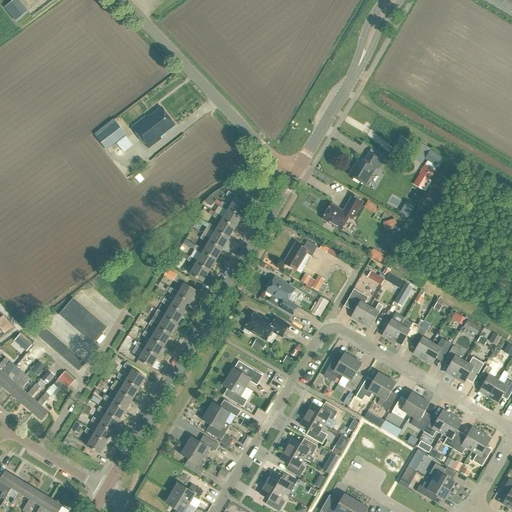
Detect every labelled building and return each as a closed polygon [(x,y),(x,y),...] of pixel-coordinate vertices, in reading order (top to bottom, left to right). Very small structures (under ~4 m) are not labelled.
[(29,12),(19,0),(14,0),(6,7),(17,21),(29,12)] [(511,0),(484,0),(484,1),(511,17),(511,0)] [(159,135),(174,123),(160,106),(147,116),(145,114),(131,126),(148,147),(160,137),(159,135)] [(126,135),(113,119),(94,134),(106,150),(126,135)] [(133,145),(126,136),(116,143),(123,153),(133,145)] [(404,155),(410,144),(401,139),(394,149),(404,155)] [(437,167),(442,157),(430,150),(424,160),(437,167)] [(375,167),(378,169),(383,161),(369,153),(365,160),(360,157),(349,176),(364,185),(375,167)] [(435,171),(425,165),(419,174),(429,180),(435,171)] [(423,191),(429,180),(419,174),(413,185),(423,191)] [(229,192),(226,196),(234,200),(230,207),(229,209),(242,217),(248,206),(235,198),(236,196),(229,192)] [(353,220),(363,202),(352,196),(343,212),(331,205),(323,219),(342,231),(349,218),(353,220)] [(209,205),(214,201),(210,197),(205,202),(209,205)] [(375,214),(380,207),(368,201),(364,208),(375,214)] [(408,201),(401,211),(409,216),(415,206),(408,201)] [(222,202),(220,206),(228,211),(224,218),(222,220),(235,228),(242,217),(229,209),(230,207),(222,202)] [(216,213),(214,217),(221,222),(217,229),(216,231),(229,239),(235,228),(222,220),(224,218),(216,213)] [(383,222),(385,230),(397,226),(394,219),(383,222)] [(209,224),(207,228),(215,233),(210,240),(209,242),(222,250),(229,239),(216,231),(217,229),(209,224)] [(203,235),(200,239),(208,244),(204,251),(202,253),(216,261),(222,250),(209,242),(210,240),(203,235)] [(312,257),(318,247),(308,241),(304,248),(296,243),(283,264),(294,270),(296,271),(297,271),(301,273),(305,267),(301,264),(307,254),(312,257)] [(326,253),(329,249),(322,245),(319,250),(326,254),(326,253)] [(196,246),(194,250),(202,255),(197,261),(196,263),(209,271),(216,261),(202,253),(204,251),(196,246)] [(337,259),(340,254),(329,248),(329,249),(326,253),(337,259)] [(384,255),(373,249),(369,255),(380,262),(384,255)] [(190,257),(188,261),(195,265),(190,275),(203,283),(209,271),(196,263),(197,261),(190,257)] [(164,276),(173,281),(177,275),(168,270),(164,276)] [(294,276),(296,271),(294,270),(289,277),(300,283),(301,281),(304,276),(302,275),(300,279),(294,276)] [(311,278),(305,274),(304,276),(301,281),(306,285),(311,288),(315,281),(310,278),(311,278)] [(177,277),(175,282),(183,286),(178,293),(177,295),(190,303),(197,292),(184,284),(185,282),(177,277)] [(318,292),(324,280),(318,277),(315,281),(311,288),(318,292)] [(381,286),(385,280),(378,277),(376,281),(375,283),(381,286)] [(292,316),(298,307),(288,301),(294,290),(275,278),(267,292),(273,296),(270,302),(292,316)] [(399,289),(403,281),(397,278),(393,285),(399,289)] [(401,307),(413,287),(405,283),(401,289),(394,302),(401,307)] [(171,288),(168,292),(176,297),(172,304),(171,306),(184,314),(190,303),(177,295),(178,293),(171,288)] [(360,323),(370,307),(365,304),(368,298),(359,292),(351,305),(357,308),(351,318),(360,323)] [(423,297),(422,297),(419,295),(415,301),(419,304),(423,297)] [(71,310),(78,302),(74,298),(66,306),(71,310)] [(164,299),(162,303),(170,308),(165,315),(164,317),(178,325),(184,314),(171,306),(172,304),(164,299)] [(75,314),(82,305),(78,302),(71,310),(75,314)] [(375,310),(370,307),(360,323),(370,329),(383,306),(379,304),(375,310)] [(79,318),(86,309),(82,305),(75,314),(79,318)] [(149,314),(152,308),(146,305),(143,311),(149,314)] [(63,318),(71,310),(66,306),(59,315),(63,318)] [(83,321),(91,313),(86,309),(79,318),(83,321)] [(68,322),(75,314),(71,310),(63,318),(68,322)] [(158,310),(156,314),(163,318),(159,326),(158,327),(171,335),(178,325),(164,317),(165,315),(158,310)] [(461,324),(465,317),(456,312),(452,319),(461,324)] [(88,325),(95,317),(91,313),(83,321),(88,325)] [(72,326),(79,318),(75,314),(68,322),(72,326)] [(289,325),(276,318),(273,323),(263,317),(262,319),(253,314),(243,331),(248,334),(250,334),(251,332),(266,341),(272,332),(282,338),(289,325)] [(145,324),(148,320),(142,316),(139,321),(145,324)] [(92,329),(99,320),(95,317),(88,325),(92,329)] [(76,330),(83,321),(79,318),(72,326),(76,330)] [(96,333),(104,324),(99,320),(92,329),(96,333)] [(392,342),(401,325),(391,320),(382,336),(392,342)] [(401,325),(392,342),(401,347),(407,336),(413,340),(416,335),(420,327),(424,322),(420,320),(417,325),(413,323),(409,330),(401,325)] [(80,333),(88,325),(83,321),(76,330),(80,333)] [(151,321),(149,325),(157,329),(153,336),(151,338),(165,346),(171,335),(158,327),(159,326),(151,321)] [(469,331),(473,324),(468,321),(463,328),(469,331)] [(37,335),(44,326),(40,323),(33,331),(37,335)] [(100,336),(108,328),(104,324),(96,333),(100,336)] [(477,335),(481,328),(473,324),(469,331),(477,335)] [(85,337),(92,329),(88,325),(80,333),(85,337)] [(41,338),(48,330),(44,326),(37,335),(41,338)] [(417,348),(413,354),(423,360),(432,343),(422,338),(426,331),(420,327),(416,335),(422,338),(417,348)] [(89,341),(96,333),(92,329),(85,337),(89,341)] [(45,342),(53,334),(48,330),(41,338),(45,342)] [(145,332),(143,335),(150,340),(146,347),(145,349),(158,357),(165,346),(151,338),(153,336),(145,332)] [(93,345),(100,336),(96,333),(89,341),(93,345)] [(50,346),(57,337),(53,334),(45,342),(50,346)] [(54,349),(61,341),(57,337),(50,346),(54,349)] [(484,346),(487,341),(480,337),(477,342),(484,346)] [(451,344),(446,341),(441,338),(437,346),(432,343),(423,360),(432,365),(439,354),(444,357),(451,344)] [(26,352),(32,346),(26,340),(20,347),(26,352)] [(263,352),(266,344),(256,340),(253,348),(263,352)] [(58,353),(65,345),(61,341),(54,349),(58,353)] [(136,346),(136,347),(144,351),(138,360),(152,368),(158,357),(145,349),(146,347),(138,343),(136,346)] [(511,357),(511,354),(511,346),(508,344),(503,352),(511,357)] [(62,357),(69,349),(65,345),(58,353),(62,357)] [(452,361),(445,373),(455,378),(464,362),(459,359),(463,352),(453,346),(446,358),(452,361)] [(66,361),(74,352),(69,349),(62,357),(66,361)] [(71,364),(78,356),(74,352),(66,361),(71,364)] [(343,377),(353,359),(344,353),(340,361),(334,358),(323,376),(334,382),(339,374),(343,377)] [(82,360),(78,356),(71,364),(75,368),(82,360)] [(290,369),(295,361),(287,356),(282,364),(290,369)] [(0,384),(1,386),(8,378),(7,377),(2,372),(11,362),(6,358),(0,364),(0,384)] [(464,362),(455,378),(464,384),(467,380),(470,374),(476,378),(484,364),(473,358),(469,365),(464,362)] [(353,359),(343,377),(349,380),(346,386),(354,391),(361,379),(356,376),(357,373),(362,364),(353,359)] [(86,364),(82,360),(75,368),(79,372),(86,364)] [(25,371),(31,365),(25,361),(20,367),(25,371)] [(37,376),(45,367),(39,361),(31,371),(37,376)] [(115,371),(118,365),(112,361),(109,367),(115,371)] [(140,389),(147,378),(133,370),(135,368),(126,363),(124,367),(132,372),(128,378),(126,381),(140,389)] [(263,376),(250,368),(241,363),(237,370),(234,368),(228,377),(246,388),(250,382),(257,386),(263,376)] [(17,366),(7,377),(8,378),(1,386),(11,395),(18,386),(12,381),(21,370),(17,366)] [(486,366),(478,379),(484,383),(482,387),(479,392),(488,398),(498,381),(488,376),(492,369),(486,366)] [(46,384),(54,375),(49,371),(41,380),(44,383),(46,384)] [(75,381),(65,372),(58,380),(68,388),(75,381)] [(108,383),(111,377),(105,373),(101,379),(108,383)] [(133,400),(140,389),(126,381),(128,378),(120,373),(117,377),(125,382),(122,389),(120,392),(133,400)] [(377,396),(387,378),(378,373),(367,391),(377,396)] [(27,375),(18,386),(11,395),(21,403),(29,395),(28,395),(22,390),(31,379),(27,375)] [(281,384),(284,378),(278,375),(275,380),(281,384)] [(241,396),(246,388),(228,377),(223,386),(231,391),(227,398),(243,408),(247,401),(241,396)] [(511,380),(506,377),(502,384),(498,381),(488,398),(498,403),(504,394),(509,397),(511,391),(511,380)] [(387,378),(377,396),(380,399),(377,404),(388,411),(396,398),(390,395),(392,391),(396,384),(387,378)] [(37,384),(28,395),(29,395),(21,403),(32,412),(39,404),(38,403),(32,398),(41,388),(40,387),(37,384)] [(127,410),(133,400),(120,392),(122,389),(113,384),(111,388),(119,393),(114,400),(113,402),(127,410)] [(53,385),(47,393),(51,396),(58,389),(53,385)] [(326,387),(324,394),(332,397),(334,390),(326,387)] [(351,405),(357,409),(365,396),(358,392),(351,405)] [(42,407),(51,397),(51,396),(47,393),(38,403),(39,404),(32,412),(42,421),(49,413),(42,407)] [(410,416),(421,398),(412,393),(405,404),(399,400),(392,413),(403,419),(407,414),(410,416)] [(120,421),(127,410),(113,402),(114,400),(107,395),(104,399),(112,404),(108,411),(107,413),(120,421)] [(421,398),(410,416),(414,418),(411,424),(423,432),(431,419),(423,415),(425,412),(430,403),(421,398)] [(237,418),(241,411),(229,404),(225,410),(213,402),(208,411),(225,422),(230,414),(237,418)] [(322,409),(312,404),(306,415),(324,425),(328,418),(332,421),(338,412),(324,404),(322,409)] [(89,414),(92,409),(86,406),(83,411),(89,414)] [(114,432),(120,421),(107,413),(108,411),(100,406),(98,410),(106,414),(102,422),(100,424),(114,432)] [(223,426),(225,422),(208,411),(202,420),(210,425),(206,431),(221,441),(228,429),(223,426)] [(431,419),(423,432),(433,437),(437,431),(442,434),(452,416),(443,411),(437,420),(436,422),(431,419)] [(380,428),(384,421),(368,412),(364,419),(380,428)] [(324,425),(306,415),(300,425),(309,430),(306,435),(322,445),(328,435),(320,431),(324,425)] [(460,436),(455,433),(462,422),(452,416),(442,434),(448,437),(444,444),(453,449),(460,436)] [(108,443),(114,432),(100,424),(102,422),(94,417),(91,421),(99,426),(95,432),(94,435),(108,443)] [(354,431),(358,421),(353,419),(349,429),(354,431)] [(247,429),(250,424),(244,420),(240,426),(247,429)] [(78,433),(82,427),(76,424),(73,430),(78,433)] [(101,454),(108,443),(94,435),(95,432),(87,427),(85,431),(93,436),(87,446),(101,454)] [(471,451),(482,433),(472,428),(466,439),(460,436),(453,449),(462,455),(466,448),(471,451)] [(483,453),(491,439),(482,433),(471,451),(477,454),(473,461),(482,467),(488,456),(483,453)] [(342,450),(349,439),(341,435),(335,446),(342,450)] [(200,442),(192,437),(187,446),(204,457),(210,448),(216,452),(219,445),(204,436),(200,442)] [(245,447),(250,439),(245,436),(240,444),(245,447)] [(413,447),(417,439),(412,436),(408,444),(413,447)] [(312,457),(318,446),(304,439),(301,444),(292,439),(286,449),(304,459),(307,454),(312,457)] [(431,452),(433,446),(421,441),(418,447),(431,452)] [(199,466),(204,457),(187,446),(181,455),(193,462),(189,469),(200,476),(205,469),(199,466)] [(339,456),(342,450),(335,446),(332,452),(333,452),(339,456)] [(301,465),(304,459),(286,449),(280,460),(289,465),(286,470),(300,478),(305,468),(301,465)] [(417,463),(423,453),(418,450),(412,460),(417,463)] [(434,451),(431,456),(438,460),(438,459),(441,455),(441,454),(434,450),(434,451)] [(340,456),(339,456),(333,452),(327,463),(334,466),(340,456)] [(456,462),(455,462),(448,457),(444,464),(452,469),(452,468),(456,462)] [(417,463),(412,460),(409,465),(416,469),(419,464),(417,463)] [(459,472),(463,465),(456,461),(455,462),(456,462),(452,468),(459,472)] [(329,474),(334,466),(327,463),(322,470),(329,474)] [(435,477),(432,481),(450,491),(455,482),(443,475),(446,470),(435,464),(429,474),(435,477)] [(225,478),(228,472),(222,468),(219,474),(225,478)] [(467,477),(469,474),(470,472),(463,468),(462,470),(460,473),(467,477)] [(0,496),(0,497),(5,500),(12,489),(11,488),(17,479),(5,472),(0,479),(0,490),(3,492),(0,496)] [(292,491),(298,481),(287,475),(284,480),(272,473),(266,484),(284,494),(287,489),(292,491)] [(320,489),(326,478),(320,475),(314,486),(320,489)] [(407,489),(411,482),(402,477),(398,484),(407,489)] [(22,495),(28,486),(17,479),(11,488),(12,489),(18,493),(11,504),(16,507),(23,496),(22,495)] [(511,480),(510,479),(503,490),(509,493),(503,504),(511,509),(511,480)] [(450,491),(432,481),(430,485),(425,482),(422,487),(420,485),(416,491),(434,502),(438,496),(445,501),(450,491)] [(199,501),(204,492),(193,485),(189,491),(178,484),(172,494),(190,505),(195,498),(199,501)] [(281,499),(284,494),(266,484),(260,494),(271,501),(268,506),(278,511),(279,511),(285,502),(281,499)] [(34,502),(39,493),(28,486),(22,495),(23,496),(30,500),(23,511),(28,511),(35,503),(34,502)] [(314,497),(317,492),(311,488),(308,493),(314,497)] [(45,509),(51,499),(39,493),(34,502),(35,503),(41,506),(37,511),(44,511),(46,510),(45,509)] [(186,511),(190,505),(172,494),(167,504),(178,510),(176,511),(186,511)] [(349,511),(356,501),(344,495),(338,506),(332,503),(326,511),(349,511)] [(59,511),(62,507),(51,499),(45,509),(50,511),(59,511)] [(365,511),(367,508),(356,501),(349,511),(365,511)]
